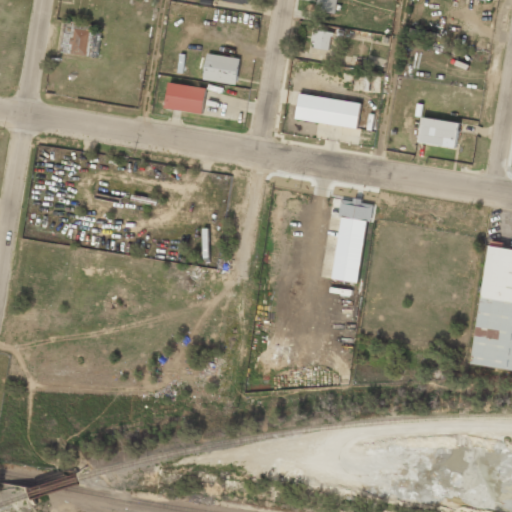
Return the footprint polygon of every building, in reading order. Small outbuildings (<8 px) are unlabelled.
[(335,14),(337,0),(319,0),(318,11),(335,14)] [(312,48),(330,50),(332,32),(314,30),(312,48)] [(240,57),(206,54),(204,80),(237,83),(240,57)] [(166,109),(203,113),(206,87),(168,83),(166,109)] [(295,118),(357,128),(361,103),(300,93),(295,118)] [(419,142),(455,148),(459,123),(423,117),(419,142)] [(511,249),(490,245),(469,363),(511,371),(511,249)]
